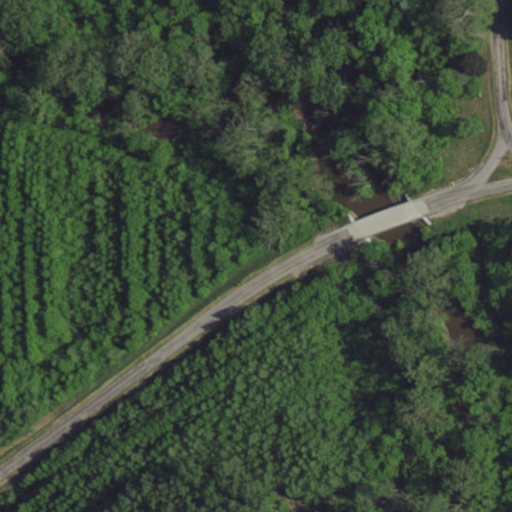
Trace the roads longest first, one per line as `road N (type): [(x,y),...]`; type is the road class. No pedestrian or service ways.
road 1 (tertiary): [(0,472),(264,276),(359,229)]
road 2 (tertiary): [(501,124),(493,0)]
